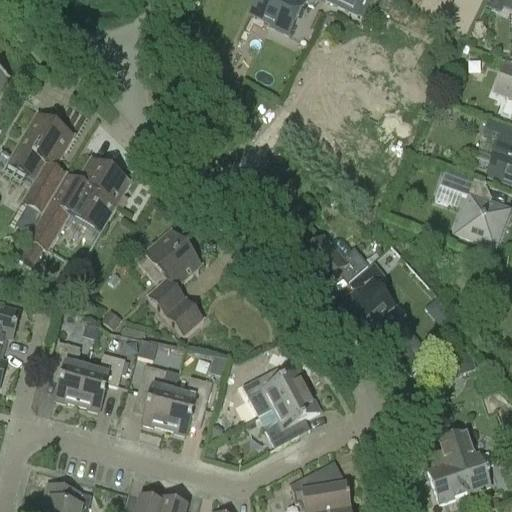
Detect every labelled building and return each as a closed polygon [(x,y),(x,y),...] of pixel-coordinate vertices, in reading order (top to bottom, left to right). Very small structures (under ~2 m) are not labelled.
[(300,1),(300,0),(256,0),(248,17),(270,28),(269,30),(287,39),(304,3),(300,1)] [(356,19),(364,3),(358,0),(325,0),(324,4),(356,19)] [(386,17),(394,0),(381,0),(376,12),(386,17)] [(496,14),(502,11),(506,1),(504,0),(503,0),(489,0),(486,10),(496,14)] [(314,20),(309,30),(315,33),(320,23),(314,20)] [(381,53),(354,40),(318,112),(343,124),(350,110),(373,122),(383,102),(360,90),(367,77),(368,78),(381,53)] [(441,65),(445,58),(440,56),(437,63),(441,65)] [(511,71),(503,68),(494,93),(507,97),(506,101),(511,102),(511,117),(511,121),(511,71)] [(0,97),(9,82),(0,76),(0,97)] [(240,88),(214,76),(206,93),(232,105),(240,88)] [(446,124),(451,110),(438,106),(433,120),(446,124)] [(19,206),(40,219),(57,191),(65,178),(54,172),(73,139),(35,117),(6,167),(33,183),(19,206)] [(489,141),(497,144),(485,176),(511,186),(511,132),(495,126),(489,141)] [(45,257),(69,217),(100,236),(131,185),(90,160),(75,184),(65,178),(57,191),(40,219),(15,260),(32,270),(42,254),(45,257)] [(507,213),(488,207),(489,202),(484,191),(483,190),(484,187),(444,172),(438,190),(469,201),(455,237),(493,251),(507,213)] [(145,300),(183,342),(203,324),(175,293),(201,269),(169,233),(143,257),(165,282),(145,300)] [(301,259),(324,286),(337,275),(346,286),(366,269),(352,253),(348,256),(342,247),(339,245),(334,245),(332,246),(328,249),(322,241),(301,259)] [(370,260),(369,260),(363,265),(366,269),(378,259),(375,256),(370,260)] [(338,308),(361,335),(392,310),(371,284),(375,280),(366,269),(346,286),(353,295),(338,308)] [(112,289),(118,282),(112,277),(106,285),(112,289)] [(0,351),(1,352),(4,340),(11,342),(18,315),(0,310),(0,351)] [(118,323),(108,315),(101,325),(111,333),(118,323)] [(411,377),(431,360),(405,330),(385,347),(411,377)] [(60,375),(52,404),(75,410),(86,368),(75,366),(79,351),(56,345),(49,372),(60,375)] [(138,362),(154,366),(158,351),(142,347),(138,362)] [(457,359),(463,377),(474,373),(469,356),(457,359)] [(116,392),(123,365),(101,359),(98,372),(86,368),(75,410),(96,416),(104,388),(116,392)] [(148,399),(140,428),(161,434),(173,392),(176,378),(144,370),(137,396),(148,399)] [(281,383),(276,373),(240,391),(251,412),(265,405),(270,413),(306,394),(302,386),(303,385),(298,375),(281,383)] [(188,382),(184,395),(173,392),(161,434),(184,440),(191,411),(203,414),(210,388),(188,382)] [(258,422),(263,431),(274,452),(298,439),(292,428),(319,414),(313,403),(311,404),(306,394),(270,413),(271,415),(258,422)] [(220,434),(215,430),(210,430),(210,440),(221,440),(220,434)] [(426,474),(438,507),(488,490),(477,456),(471,458),(463,436),(437,445),(445,468),(426,474)] [(215,455),(206,453),(204,461),(213,463),(215,455)] [(293,508),(297,508),(302,511),(346,511),(345,502),(346,502),(343,488),(337,489),(333,481),(338,478),(331,466),(287,490),(291,498),(293,508)] [(87,511),(90,501),(46,489),(39,511),(87,511)] [(160,511),(162,509),(161,508),(139,502),(136,511),(160,511)] [(496,502),(481,507),(483,511),(490,511),(499,509),(496,502)]
